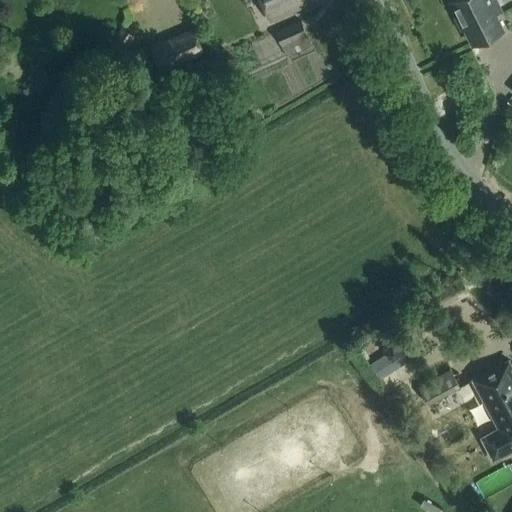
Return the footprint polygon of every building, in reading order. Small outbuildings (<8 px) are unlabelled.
[(262,0),(271,19),(312,0),(262,0)] [(465,27),(473,43),(503,29),(494,13),(500,10),(494,0),(454,0),(449,3),(462,29),(465,27)] [(276,31),(286,56),(312,45),(302,20),(276,31)] [(121,25),(108,43),(122,54),(136,36),(121,25)] [(193,29),(152,47),(162,69),(203,51),(193,29)] [(380,378),(403,362),(394,348),(370,363),(380,378)] [(511,364),(509,359),(474,379),(501,427),(482,438),(494,460),(511,450),(511,364)] [(452,370),(419,387),(427,403),(460,383),(452,370)]
